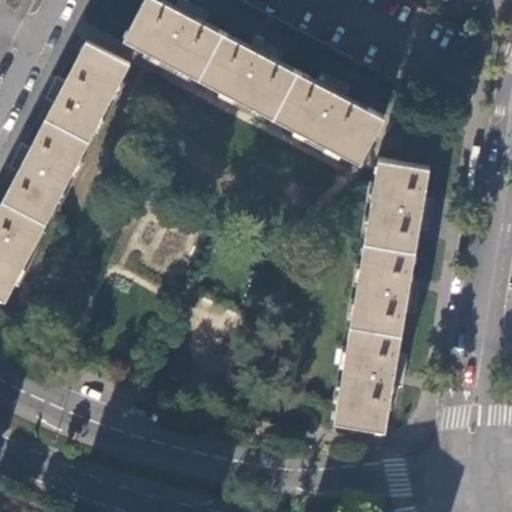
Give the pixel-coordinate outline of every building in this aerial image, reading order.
[(178,0),(176,5),(173,3),(166,0),(144,0),(125,37),(140,45),(361,161),(385,115),(345,94),(349,86),(321,71),(316,79),(279,59),(283,51),(254,36),(250,44),(205,20),(209,12),(185,0),(178,0)] [(241,0),(318,40),(338,0),(241,0)] [(447,107),(481,39),(406,0),(338,0),(318,40),(447,107)] [(131,63),(115,55),(87,40),(66,79),(56,75),(45,96),(54,101),(30,147),(21,143),(8,167),(17,172),(0,204),(0,298),(6,302),(131,63)] [(334,420),(384,429),(392,385),(401,386),(407,355),(398,353),(405,310),(414,312),(419,280),(411,279),(419,227),(428,229),(434,198),(425,196),(430,166),(378,158),(334,420)]
